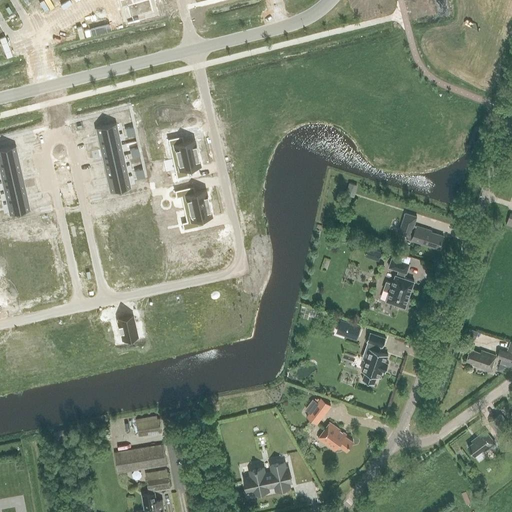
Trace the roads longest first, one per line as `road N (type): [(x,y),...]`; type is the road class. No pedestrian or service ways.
road 1 (residential): [(104,301),(235,269),(238,246),(194,51)]
road 2 (residential): [(104,301),(70,145),(57,138),(46,149),(80,307)]
road 3 (unclassified): [(395,434),(511,113)]
road 4 (tertiary): [(194,51),(0,100)]
road 5 (tertiary): [(332,0),(295,26),(194,51)]
road 6 (unclassified): [(395,434),(423,444),(511,382)]
